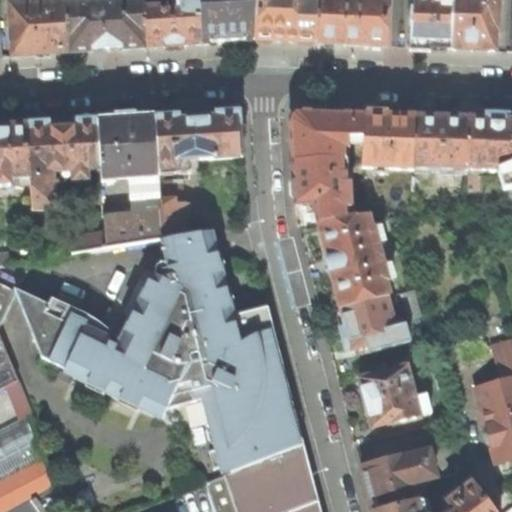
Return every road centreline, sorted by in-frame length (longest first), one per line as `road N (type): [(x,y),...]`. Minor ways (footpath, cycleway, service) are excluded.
road 1 (residential): [(341,511),(268,231),(263,78)]
road 2 (residential): [(0,95),(263,78)]
road 3 (residential): [(263,78),(511,87)]
